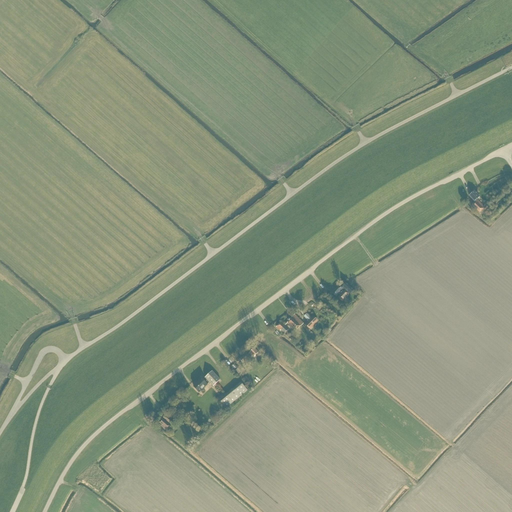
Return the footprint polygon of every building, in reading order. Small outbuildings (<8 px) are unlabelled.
[(474,202),(480,197),(474,191),(469,196),(474,202)] [(483,206),(477,200),(471,206),(474,210),(475,209),(479,213),(483,209),(485,211),(488,208),(485,205),(483,206)] [(337,297),(341,292),(342,290),(343,290),(339,286),(332,293),(337,297)] [(347,297),(349,295),(349,294),(350,292),(346,288),(344,291),(342,290),(341,292),(342,293),(338,298),(342,301),(346,296),(347,297)] [(311,318),(307,313),(303,317),(307,321),(304,324),(310,329),(318,321),(313,316),(311,318)] [(301,326),(303,324),(295,314),(287,322),(296,330),(300,326),(301,326)] [(285,334),(288,330),(280,322),(276,327),(280,331),(281,330),(285,334)] [(255,359),(260,354),(254,348),(249,353),(255,359)] [(248,360),(251,357),(246,351),(243,354),(244,355),(240,359),(244,363),(248,359),(248,360)] [(238,368),(235,365),(234,364),(230,368),(231,368),(237,375),(241,371),(238,368)] [(213,387),(220,380),(212,371),(205,378),(207,380),(205,382),(201,378),(198,382),(194,387),(199,392),(209,383),(213,387)] [(226,408),(248,390),(241,382),(226,395),(224,392),(218,398),(226,408)] [(172,425),(173,424),(176,421),(167,413),(163,418),(172,425)] [(166,431),(171,426),(163,419),(160,423),(162,425),(161,426),(166,431)]
